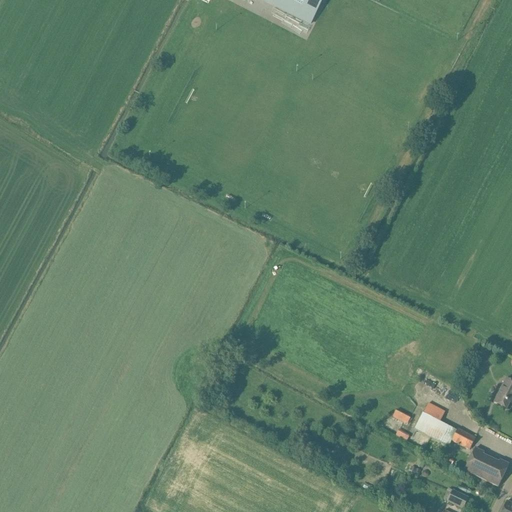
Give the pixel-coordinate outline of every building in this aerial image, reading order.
[(196,9),(205,13),(210,0),(191,0),(190,3),(198,6),(196,9)] [(261,0),(271,5),(310,25),(319,6),(307,0),(261,0)] [(480,369),(489,363),(484,355),(475,360),(480,369)] [(511,381),(506,379),(494,403),(506,409),(508,405),(510,403),(511,401),(511,381)] [(431,439),(444,412),(428,404),(414,430),(431,439)] [(411,418),(397,410),(393,418),(407,425),(411,418)] [(452,441),(469,450),(476,438),(458,429),(452,441)] [(399,431),(395,438),(406,443),(410,436),(399,431)] [(509,466),(475,449),(465,470),(498,487),(509,466)] [(419,459),(417,465),(423,468),(425,462),(419,459)] [(411,467),(408,473),(417,478),(421,471),(411,467)] [(452,491),(448,489),(443,499),(463,509),(468,499),(452,491)] [(511,511),(511,504),(507,502),(501,511),(511,511)]
